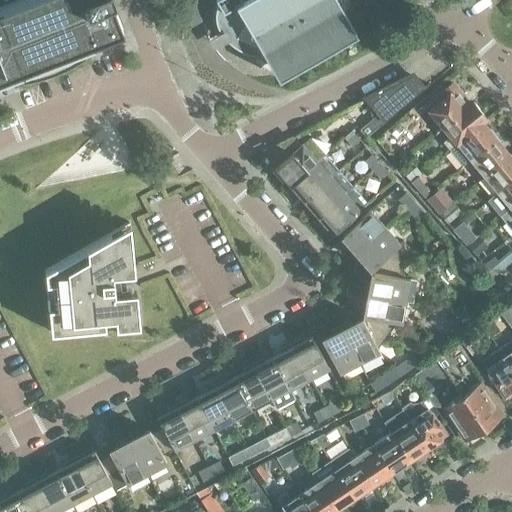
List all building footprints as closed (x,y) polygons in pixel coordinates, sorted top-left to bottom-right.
[(105,36),(122,29),(111,1),(114,0),(113,0),(15,0),(0,6),(0,78),(8,76),(10,77),(8,74),(20,69),(22,73),(21,74),(20,75),(20,76),(20,77),(20,78),(21,79),(21,80),(22,81),(24,81),(25,81),(31,80),(40,78),(46,76),(55,73),(63,69),(72,65),(80,60),(83,58),(84,57),(84,56),(84,55),(84,54),(84,53),(83,52),(82,51),(81,50),(79,50),(78,47),(92,41),(92,42),(96,40),(97,44),(106,40),(105,36)] [(240,50),(246,52),(250,53),(256,54),(258,55),(265,55),(278,78),(356,33),(342,9),(344,3),(343,0),(216,0),(218,3),(217,7),(216,10),(216,11),(215,14),(215,16),(215,19),(216,20),(216,21),(216,24),(217,26),(219,30),(221,34),(223,36),(226,40),(229,42),(234,46),(237,48),(240,50)] [(412,75),(368,97),(380,111),(359,129),(366,137),(423,89),(414,79),(415,79),(412,75)] [(441,128),(470,104),(464,97),(465,95),(460,90),(458,90),(451,82),(429,100),(432,104),(425,110),(435,121),(429,126),(436,134),(442,130),(441,128)] [(487,118),(476,105),(473,102),(470,104),(441,128),(442,130),(448,137),(442,142),(449,150),(466,135),(465,134),(474,127),(476,130),(483,124),(481,122),(487,118)] [(462,166),(469,161),(497,137),(490,129),(488,130),(483,124),(476,130),(474,127),(465,134),(466,135),(449,150),(462,166)] [(359,139),(351,130),(344,137),(352,146),(359,139)] [(469,161),(482,176),(490,168),(489,167),(498,160),(500,163),(509,155),(502,146),(503,145),(497,137),(469,161)] [(279,177),(287,186),(317,160),(302,143),(298,146),(291,138),(266,152),(267,153),(268,152),(278,164),(275,167),(282,174),(279,177)] [(324,153),(317,160),(287,186),(295,196),(298,193),(304,200),(339,170),(324,153)] [(380,163),(372,154),(364,160),(372,170),(380,163)] [(490,168),(482,176),(496,193),(511,179),(511,158),(509,155),(500,163),(498,160),(489,167),(490,168)] [(380,163),(372,170),(380,178),(388,172),(380,163)] [(416,167),(413,169),(406,175),(411,182),(418,176),(421,173),(416,167)] [(353,186),(339,170),(304,200),(310,207),(307,210),(315,219),(353,186)] [(431,191),(418,176),(411,182),(424,197),(431,191)] [(511,179),(496,193),(509,208),(511,206),(511,179)] [(368,203),(353,186),(315,219),(324,228),(327,226),(333,233),(368,203)] [(442,190),(429,202),(438,212),(451,200),(442,190)] [(414,201),(406,192),(398,199),(406,208),(414,201)] [(451,200),(438,212),(448,223),(461,212),(451,200)] [(414,201),(406,208),(417,220),(424,213),(414,201)] [(511,230),(511,206),(509,208),(500,216),(511,230)] [(346,244),(354,253),(385,227),(370,210),(342,234),(349,241),(346,244)] [(134,271),(134,268),(129,222),(45,270),(50,331),(72,330),(139,323),(136,289),(119,291),(117,273),(134,271)] [(399,244),(385,227),(354,253),(362,263),(365,260),(373,269),(401,262),(397,247),(399,244)] [(467,245),(476,237),(471,231),(462,239),(467,245)] [(467,245),(472,251),(481,243),(476,237),(467,245)] [(477,266),(466,254),(459,260),(469,272),(477,266)] [(483,265),(489,271),(494,277),(504,269),(493,256),(483,265)] [(367,280),(364,293),(405,300),(409,278),(405,277),(401,262),(373,269),(371,281),(367,280)] [(401,323),(405,300),(364,293),(362,305),(366,306),(364,317),(387,335),(397,322),(401,323)] [(351,319),(340,325),(359,362),(379,351),(378,348),(387,335),(364,317),(353,323),(351,319)] [(496,330),(489,320),(483,324),(490,335),(496,330)] [(339,372),(359,362),(340,325),(329,331),(331,334),(322,339),(339,372)] [(461,340),(466,347),(476,340),(471,333),(461,340)] [(290,343),(309,378),(329,368),(312,336),(303,341),(302,337),(290,343)] [(425,348),(432,356),(444,346),(438,339),(425,348)] [(511,347),(508,341),(501,346),(511,362),(511,347)] [(461,350),(463,349),(458,342),(448,349),(436,358),(452,381),(484,428),(502,416),(480,382),(470,389),(462,378),(467,374),(462,367),(470,362),(461,350)] [(290,388),(309,378),(290,343),(279,349),(281,353),(273,357),(290,388)] [(511,362),(501,346),(481,359),(485,365),(485,366),(504,395),(510,391),(511,393),(511,392),(511,362)] [(290,388),(273,357),(265,361),(263,358),(252,364),(271,399),(290,388)] [(412,375),(428,397),(433,405),(439,401),(466,441),(484,428),(452,381),(436,358),(412,375)] [(235,377),(252,409),(271,399),(252,364),(241,369),(243,373),(235,377)] [(380,376),(385,385),(399,376),(393,368),(380,376)] [(385,385),(380,376),(370,383),(375,391),(385,385)] [(232,419),(252,409),(235,377),(227,381),(225,378),(214,384),(232,419)] [(213,429),(232,419),(214,384),(203,390),(205,393),(197,397),(213,429)] [(386,403),(394,398),(390,391),(382,395),(386,403)] [(213,429),(197,397),(189,401),(187,398),(176,404),(194,439),(213,429)] [(409,418),(429,446),(446,435),(428,408),(433,405),(428,397),(422,401),(421,400),(417,403),(411,403),(410,402),(402,407),(405,411),(409,418)] [(334,402),(324,407),(328,416),(339,410),(334,402)] [(174,449),(194,439),(176,404),(165,410),(167,413),(158,418),(162,426),(174,449)] [(318,421),(328,416),(324,407),(313,413),(318,421)] [(409,418),(405,411),(394,418),(398,424),(390,429),(412,460),(420,454),(419,453),(429,446),(409,418)] [(355,416),(361,426),(368,422),(363,412),(355,416)] [(355,416),(349,420),(354,429),(361,426),(355,416)] [(296,421),(285,427),(290,436),(301,430),(296,421)] [(174,449),(162,426),(150,432),(149,430),(140,434),(138,431),(128,436),(147,473),(166,462),(162,454),(173,448),(174,449)] [(285,427),(266,436),(271,445),(290,436),(285,427)] [(390,429),(372,442),(392,471),(400,465),(401,467),(412,460),(390,429)] [(316,438),(321,449),(328,445),(323,434),(316,438)] [(147,473),(128,436),(116,442),(118,446),(109,451),(110,453),(99,459),(111,483),(112,482),(111,481),(122,475),(126,484),(147,473)] [(251,455),(271,445),(266,436),(247,446),(251,455)] [(321,449),(316,438),(309,442),(314,452),(321,449)] [(392,471),(372,442),(353,454),(375,485),(383,479),(382,477),(392,471)] [(233,465),(241,461),(251,455),(247,446),(228,456),(233,465)] [(348,446),(329,458),(355,496),(363,490),(364,492),(375,485),(353,454),(348,446)] [(294,448),(276,458),(282,470),(289,466),(291,469),(302,461),(294,448)] [(86,456),(84,452),(73,458),(92,493),(111,483),(99,459),(95,451),(86,456)] [(282,470),(276,458),(275,456),(260,464),(266,474),(279,466),(281,470),(282,470)] [(64,467),(56,472),(73,503),(77,511),(78,511),(96,502),(92,493),(73,458),(62,464),(64,467)] [(316,479),(337,510),(347,504),(345,502),(355,496),(329,458),(311,471),(316,479)] [(219,461),(208,466),(213,475),(224,470),(219,461)] [(268,478),(266,474),(260,464),(250,470),(259,483),(268,478)] [(202,481),(213,475),(208,466),(198,472),(202,481)] [(230,492),(251,477),(244,467),(238,470),(239,473),(224,483),(230,492)] [(35,478),(52,511),(55,511),(73,503),(56,472),(48,476),(46,472),(35,478)] [(17,492),(28,511),(52,511),(35,478),(24,484),(25,488),(17,492)] [(299,491),(312,511),(334,511),(337,510),(316,479),(299,491)] [(195,492),(208,511),(222,511),(205,487),(195,492)] [(312,511),(299,491),(290,496),(287,490),(276,497),(280,503),(285,511),(312,511)] [(28,511),(17,492),(9,496),(8,493),(0,496),(0,505),(3,511),(28,511)] [(173,511),(172,511),(198,511),(202,509),(198,503),(192,500),(173,511)]
